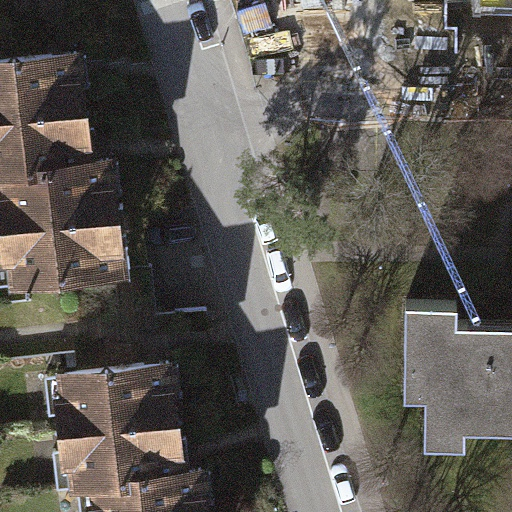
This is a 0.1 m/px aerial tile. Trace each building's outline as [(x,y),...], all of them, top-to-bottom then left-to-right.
[(84,49),(0,59),(0,182),(49,176),(48,164),(97,157),(84,49)] [(0,182),(0,217),(8,289),(132,275),(118,156),(97,157),(48,164),(49,176),(0,182)] [(511,327),(460,328),(460,308),(406,308),(406,403),(424,403),(424,452),(469,452),(469,436),(511,435),(511,327)] [(179,358),(53,372),(67,494),(89,492),(142,486),(141,473),(192,468),(179,358)] [(89,492),(91,511),(215,511),(210,465),(192,468),(141,473),(142,486),(89,492)]
